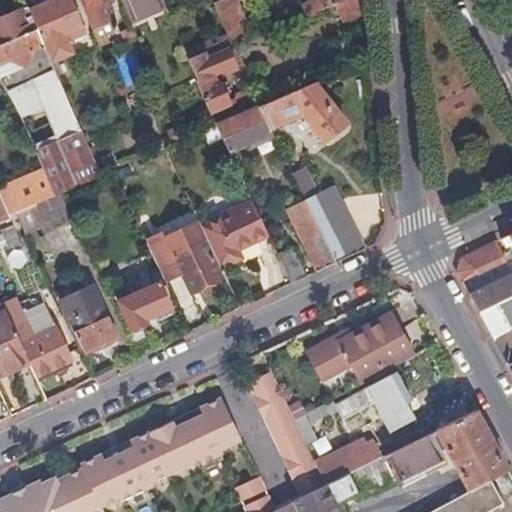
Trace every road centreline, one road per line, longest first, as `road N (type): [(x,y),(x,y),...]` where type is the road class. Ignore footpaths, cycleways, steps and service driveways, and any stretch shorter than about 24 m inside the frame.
road 1 (residential): [(0,451),(417,254)]
road 2 (residential): [(392,0),(417,254)]
road 3 (residential): [(417,254),(511,425)]
